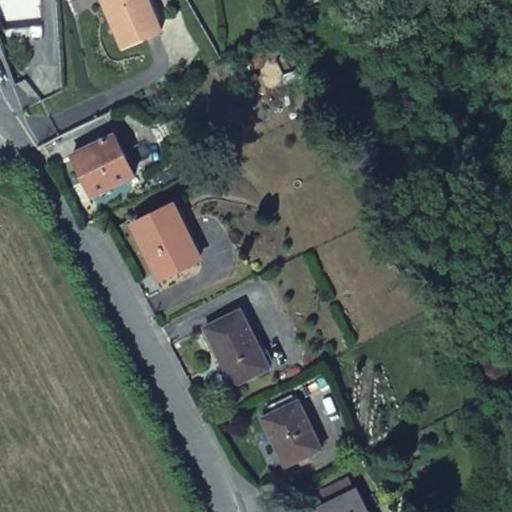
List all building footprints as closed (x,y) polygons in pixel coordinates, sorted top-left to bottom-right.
[(158,34),(144,0),(99,0),(121,50),(158,34)] [(275,60),(284,78),(302,70),(293,52),(275,60)] [(90,201),(134,180),(114,138),(71,159),(90,201)] [(134,231),(161,284),(199,265),(173,212),(134,231)] [(200,337),(228,393),(266,373),(237,317),(200,337)] [(300,403),(262,423),(286,470),(323,451),(300,403)] [(371,511),(362,493),(325,511),(371,511)]
